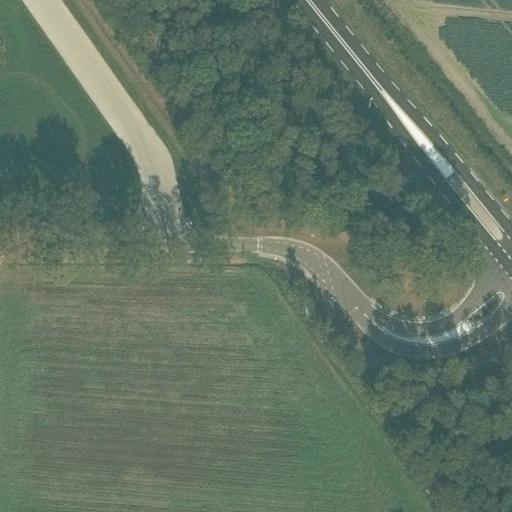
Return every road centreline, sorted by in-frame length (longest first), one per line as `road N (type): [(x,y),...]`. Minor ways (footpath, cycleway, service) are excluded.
road 1 (unclassified): [(410,341),(368,319),(302,255),(258,244),(0,238)]
road 2 (track): [(258,244),(83,0)]
road 3 (primary): [(424,144),(306,0)]
road 4 (primary): [(424,144),(444,186),(511,270)]
road 5 (primary): [(511,234),(459,170),(424,144)]
road 6 (unclassified): [(511,277),(410,341)]
